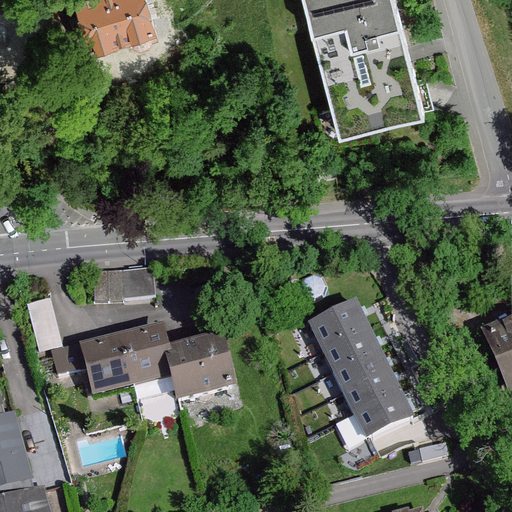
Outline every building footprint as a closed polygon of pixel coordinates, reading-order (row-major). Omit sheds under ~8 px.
[(156,29),(146,0),(76,0),(91,48),(156,29)] [(306,0),(341,131),(426,109),(397,0),(306,0)] [(244,193),(260,191),(259,179),(244,181),(244,193)] [(124,274),(125,301),(157,299),(155,271),(124,274)] [(110,304),(109,274),(94,274),(95,304),(110,304)] [(125,301),(124,274),(109,274),(110,304),(125,304),(125,301)] [(511,328),(492,338),(511,382),(511,328)] [(162,333),(124,343),(134,385),(173,376),(168,356),(162,333)] [(341,337),(313,343),(327,404),(356,396),(394,387),(385,348),(346,357),(341,337)] [(222,342),(168,356),(173,376),(180,402),(233,388),(222,342)] [(95,394),(134,385),(124,343),(85,352),(89,369),(95,394)] [(60,377),(89,369),(85,352),(55,359),(60,377)] [(343,423),(353,447),(364,442),(355,418),(343,423)] [(27,479),(12,420),(0,422),(0,486),(23,481),(27,479)] [(0,504),(27,497),(23,481),(0,486),(0,504)] [(45,511),(40,494),(27,497),(0,504),(0,511),(45,511)]
